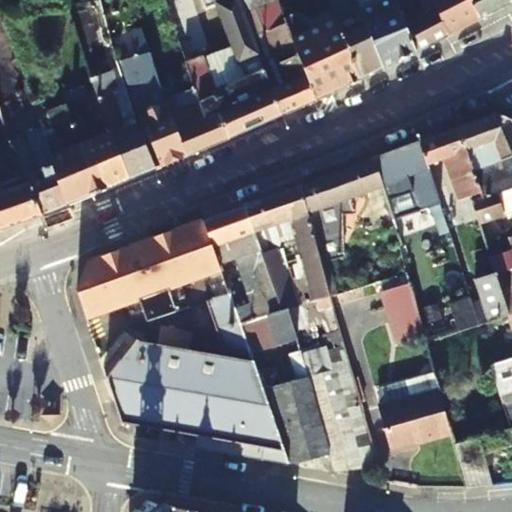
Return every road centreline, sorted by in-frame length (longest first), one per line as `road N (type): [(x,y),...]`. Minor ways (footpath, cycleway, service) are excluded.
road 1 (tertiary): [(34,248),(331,134),(503,55)]
road 2 (tertiary): [(396,511),(100,464)]
road 3 (residential): [(100,464),(34,248)]
